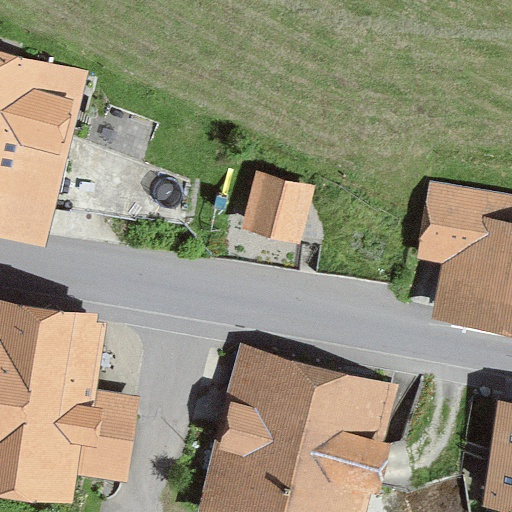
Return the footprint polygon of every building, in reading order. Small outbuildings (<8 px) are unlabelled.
[(78,70),(0,50),(0,210),(38,221),(50,176),(19,168),(37,98),(69,107),(78,70)] [(261,174),(252,216),(296,226),(306,184),(261,174)] [(511,333),(511,202),(425,188),(413,263),(438,268),(430,319),(511,333)] [(0,469),(59,479),(66,432),(85,434),(80,466),(120,471),(128,410),(85,403),(99,319),(0,303),(0,469)] [(277,345),(234,511),(236,511),(395,511),(429,384),(277,345)]
